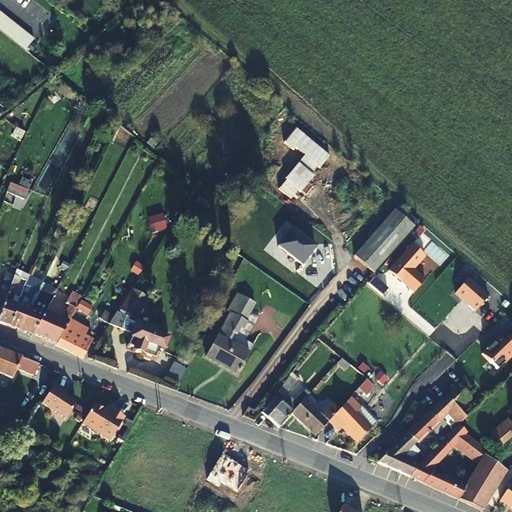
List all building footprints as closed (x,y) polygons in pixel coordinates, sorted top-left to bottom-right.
[(19,45),(24,50),(33,39),(28,34),(22,30),(17,26),(12,21),(7,17),(1,13),(0,12),(0,30),(3,33),(8,37),(13,41),(19,45)] [(327,154),(291,126),(279,140),(290,148),(292,146),(301,153),(281,178),(282,179),(275,189),(288,199),(295,189),(298,192),(311,175),(308,173),(315,165),(317,166),(327,154)] [(10,182),(3,201),(9,203),(12,196),(24,200),(28,189),(14,184),(10,182)] [(414,228),(396,211),(354,258),(374,275),(414,228)] [(277,246),(301,264),(314,245),(290,228),(277,246)] [(413,271),(425,258),(411,246),(388,272),(413,293),(424,280),(413,271)] [(0,275),(0,287),(8,291),(14,276),(14,275),(2,270),(0,275)] [(8,326),(19,329),(34,292),(37,294),(41,283),(42,282),(29,275),(27,280),(26,283),(17,305),(8,326)] [(0,323),(8,326),(17,305),(11,302),(20,278),(14,276),(8,291),(0,311),(0,323)] [(487,296),(468,280),(455,295),(474,312),(487,296)] [(34,292),(19,329),(33,335),(53,296),(55,291),(41,283),(37,294),(34,292)] [(115,316),(109,325),(131,334),(127,347),(133,349),(133,351),(143,355),(144,358),(149,360),(152,358),(154,359),(158,349),(163,351),(168,335),(128,320),(128,317),(124,315),(125,313),(136,320),(147,301),(131,290),(115,316)] [(229,312),(204,358),(236,376),(253,344),(236,334),(240,327),(242,328),(246,321),(244,320),(254,303),(237,293),(227,311),(229,312)] [(67,326),(68,323),(50,315),(58,299),(53,296),(33,335),(56,345),(67,326)] [(109,325),(115,316),(103,310),(99,308),(83,298),(78,307),(109,325)] [(77,309),(69,305),(63,316),(71,319),(77,309)] [(67,326),(56,345),(81,357),(82,358),(83,357),(91,340),(67,326)] [(511,334),(509,332),(502,339),(498,335),(480,353),(496,371),(511,355),(511,334)] [(0,374),(12,379),(16,368),(34,376),(39,365),(0,349),(0,374)] [(182,376),(186,369),(174,363),(170,369),(182,376)] [(178,385),(182,377),(169,371),(166,378),(178,385)] [(295,383),(289,377),(277,391),(284,396),(292,387),(295,383)] [(368,392),(376,385),(367,378),(361,385),(368,392)] [(458,386),(468,396),(473,391),(464,381),(458,386)] [(467,397),(468,396),(458,386),(457,384),(445,396),(455,408),(467,397)] [(53,385),(42,403),(66,419),(76,403),(59,391),(60,390),(53,385)] [(291,413),(305,398),(301,394),(290,405),(283,399),(266,417),(278,428),(291,413)] [(342,427),(358,441),(379,418),(362,403),(360,404),(351,396),(339,410),(328,422),(339,431),(342,427)] [(407,434),(419,440),(420,440),(425,435),(430,439),(445,424),(442,420),(451,411),(455,408),(445,396),(431,409),(407,434)] [(471,401),(467,397),(455,408),(451,411),(461,422),(465,418),(460,412),(471,401)] [(328,422),(339,410),(330,401),(319,412),(305,398),(291,413),(316,436),(328,422)] [(95,403),(82,423),(110,440),(124,416),(113,409),(111,413),(95,403)] [(490,432),(501,446),(511,436),(511,424),(506,418),(490,432)] [(409,476),(480,510),(506,471),(485,456),(488,453),(456,428),(427,457),(419,466),(409,476)] [(419,440),(407,434),(378,463),(409,476),(419,466),(408,460),(409,457),(404,455),(414,444),(419,440)] [(221,454),(206,480),(218,487),(221,482),(237,492),(249,472),(230,461),(231,460),(221,454)] [(511,483),(499,500),(511,508),(511,483)]
